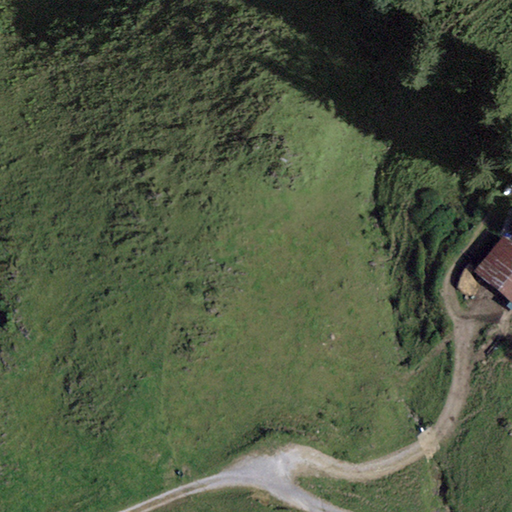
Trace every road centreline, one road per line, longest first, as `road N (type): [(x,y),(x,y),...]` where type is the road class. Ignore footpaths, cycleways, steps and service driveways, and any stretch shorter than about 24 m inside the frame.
road 1 (track): [(254,480),(396,472),(427,456),(446,443),(471,364)]
road 2 (track): [(311,511),(254,480),(138,511)]
